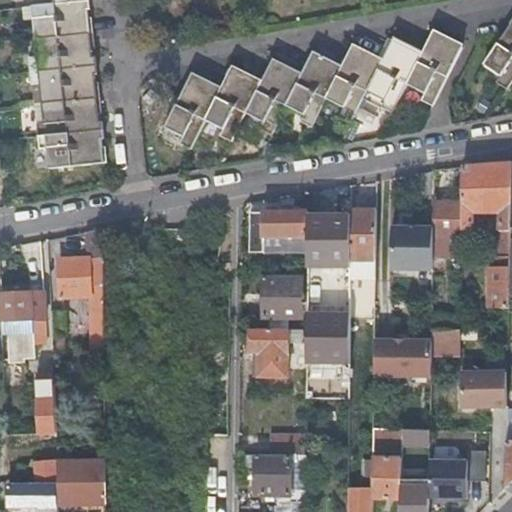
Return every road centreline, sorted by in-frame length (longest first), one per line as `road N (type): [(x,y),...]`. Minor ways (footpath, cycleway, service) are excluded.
road 1 (residential): [(511,5),(127,68)]
road 2 (residential): [(236,186),(233,511)]
road 3 (residential): [(236,186),(511,138)]
road 4 (residential): [(0,230),(138,204)]
road 5 (residential): [(127,68),(138,204)]
